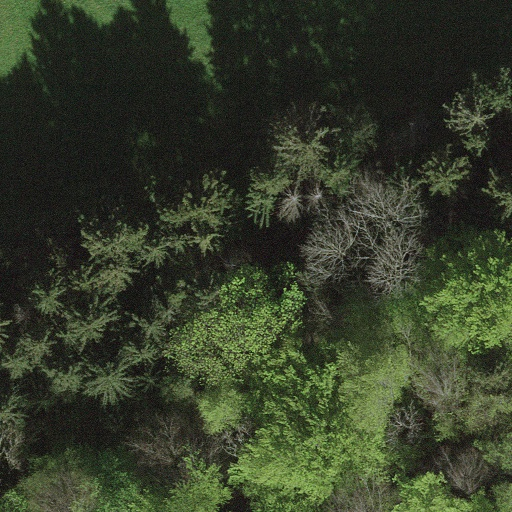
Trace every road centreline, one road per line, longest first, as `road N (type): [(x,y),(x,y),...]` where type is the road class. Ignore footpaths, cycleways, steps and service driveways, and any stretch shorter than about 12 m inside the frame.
road 1 (track): [(511,182),(430,260),(46,511)]
road 2 (unclassified): [(511,445),(370,511)]
